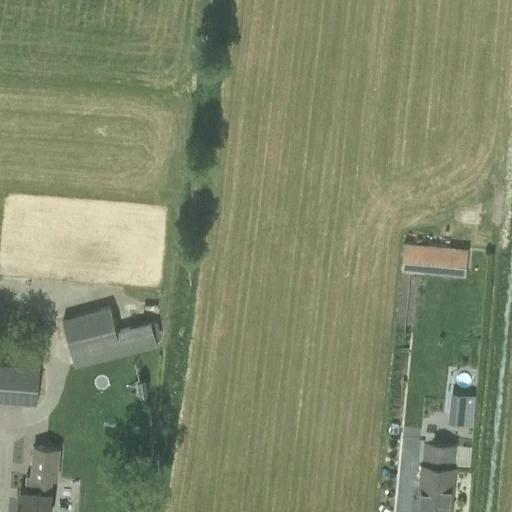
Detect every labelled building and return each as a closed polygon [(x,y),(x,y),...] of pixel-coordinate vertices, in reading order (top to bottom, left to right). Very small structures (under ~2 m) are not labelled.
[(454,227),(489,231),(492,203),(457,198),(454,227)] [(405,244),(402,268),(466,274),(468,250),(405,244)] [(157,322),(152,323),(117,331),(110,306),(63,318),(68,341),(75,367),(158,346),(156,339),(161,337),(157,322)] [(414,314),(403,309),(396,324),(407,329),(414,314)] [(0,363),(0,400),(37,403),(40,367),(0,363)] [(472,425),(475,395),(452,393),(449,422),(472,425)] [(452,484),(456,444),(425,441),(421,482),(417,511),(449,511),(452,485),(452,484)] [(20,490),(18,511),(50,511),(52,493),(51,493),(52,479),(56,479),(59,448),(35,446),(32,476),(26,476),(25,491),(20,490)]
